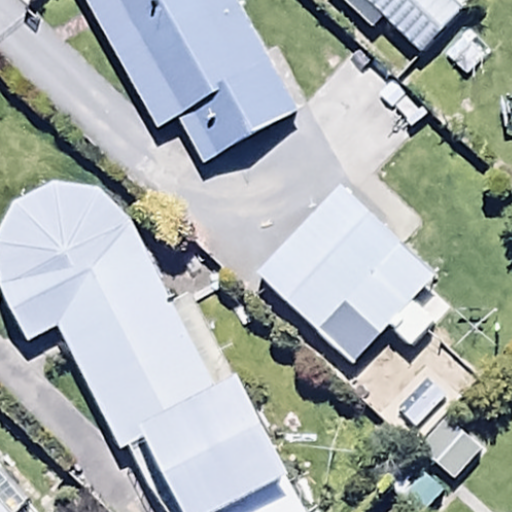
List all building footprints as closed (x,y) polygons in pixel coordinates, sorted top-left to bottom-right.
[(290,118),(221,0),(71,0),(151,137),(171,125),(198,172),(290,118)] [(328,0),(369,37),(380,24),(421,61),(475,1),(474,0),(328,0)] [(0,311),(20,345),(46,329),(111,451),(132,440),(170,511),(219,511),(226,508),(228,511),(273,511),(289,503),(180,298),(163,307),(103,193),(43,188),(2,208),(0,213),(0,311)] [(371,339),(427,283),(333,190),(247,277),(311,340),(341,310),(371,339)] [(476,456),(436,420),(409,450),(449,486),(476,456)]
